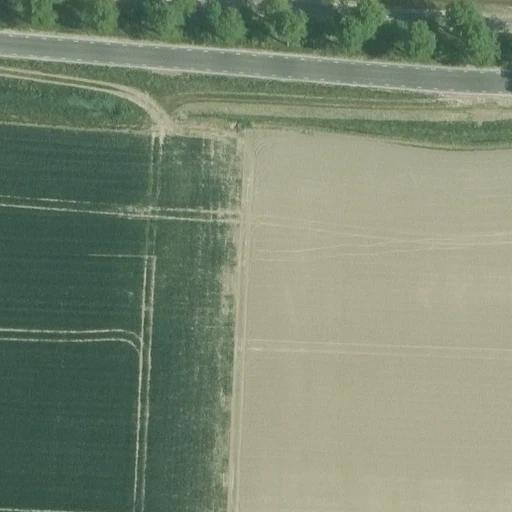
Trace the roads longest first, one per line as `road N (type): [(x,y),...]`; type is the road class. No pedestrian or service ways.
road 1 (tertiary): [(511,83),(0,44)]
road 2 (track): [(511,83),(496,103),(185,96),(149,112)]
road 3 (track): [(0,71),(132,94),(149,112),(147,135)]
